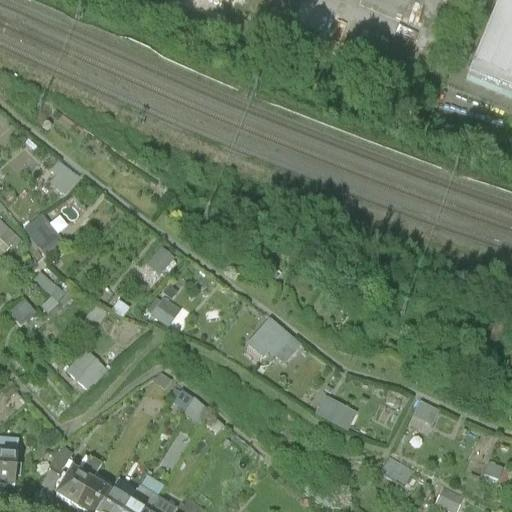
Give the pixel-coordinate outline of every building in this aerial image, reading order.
[(511,0),(502,0),(473,69),(511,86),(511,0)] [(66,199),(80,180),(62,167),(48,186),(66,199)] [(42,255),(72,232),(61,218),(51,226),(44,218),(25,232),(42,255)] [(148,268),(161,279),(175,262),(162,251),(148,268)] [(43,313),(60,321),(75,292),(40,275),(34,288),(51,296),(43,313)] [(25,303),(11,317),(22,329),(36,314),(25,303)] [(170,331),(179,312),(161,304),(152,323),(170,331)] [(269,360),(287,372),(303,348),(267,324),(248,352),(266,364),(269,360)] [(88,354),(67,374),(88,396),(109,375),(88,354)] [(325,401),(317,421),(349,436),(358,416),(325,401)] [(420,407),(412,426),(432,435),(440,416),(420,407)] [(60,447),(47,467),(58,474),(71,454),(60,447)] [(0,487),(13,488),(15,457),(0,456),(0,487)] [(386,466),(382,479),(417,492),(422,479),(386,466)] [(51,493),(71,505),(87,479),(68,467),(51,493)] [(71,505),(81,511),(92,511),(106,490),(87,479),(71,505)] [(92,511),(119,511),(125,502),(106,490),(92,511)] [(444,511),(460,511),(466,500),(444,490),(435,508),(444,511)] [(119,511),(141,511),(125,502),(119,511)]
